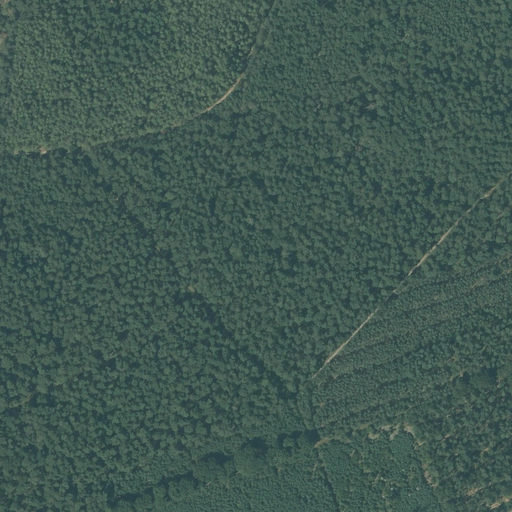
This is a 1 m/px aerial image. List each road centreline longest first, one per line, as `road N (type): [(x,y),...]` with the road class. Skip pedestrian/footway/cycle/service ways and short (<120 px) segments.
road 1 (track): [(277,0),(241,81),(213,111),(79,150),(0,153)]
road 2 (unknown): [(491,191),(360,162),(319,132),(323,0)]
road 3 (track): [(511,369),(312,444),(338,511)]
road 4 (unknown): [(311,437),(108,511)]
road 5 (track): [(201,301),(79,150)]
